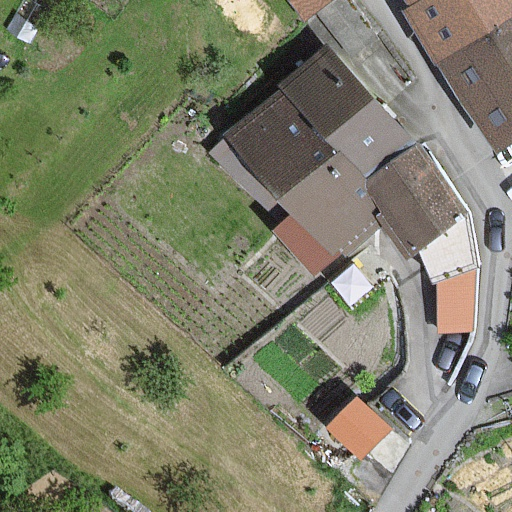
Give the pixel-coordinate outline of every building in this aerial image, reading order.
[(455,60),(511,20),(511,0),(436,0),(421,11),(455,60)] [(511,20),(455,60),(511,142),(511,20)] [(342,42),(302,76),(384,172),(424,139),(342,42)] [(377,178),(384,172),(302,76),(242,127),(308,203),(288,220),(329,267),(354,246),(401,206),(377,178)] [(384,172),(377,178),(401,206),(430,243),(443,270),(444,329),(476,327),(484,252),(479,203),(424,139),(384,172)] [(351,383),(330,416),(369,442),(391,408),(351,383)]
